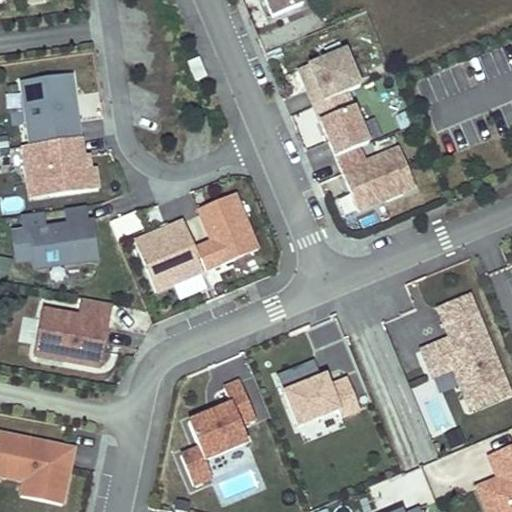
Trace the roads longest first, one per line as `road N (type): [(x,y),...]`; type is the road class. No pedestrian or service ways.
road 1 (residential): [(118,511),(152,369),(166,355),(330,287)]
road 2 (residential): [(271,145),(186,172),(155,168),(135,154),(124,130),(111,33)]
road 3 (residential): [(330,287),(511,210)]
road 4 (unknown): [(330,287),(364,342),(406,448)]
road 5 (residential): [(211,0),(271,145)]
road 6 (residential): [(271,145),(330,287)]
